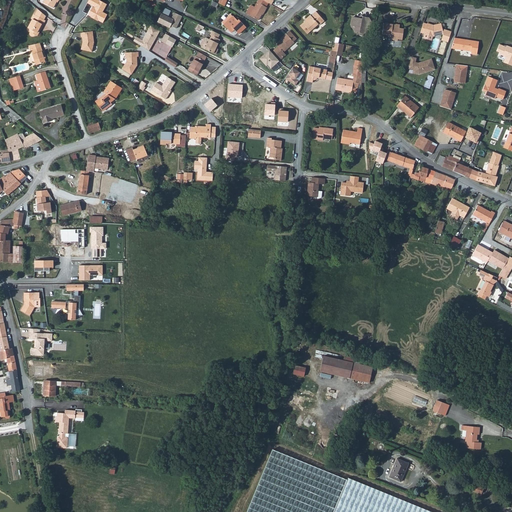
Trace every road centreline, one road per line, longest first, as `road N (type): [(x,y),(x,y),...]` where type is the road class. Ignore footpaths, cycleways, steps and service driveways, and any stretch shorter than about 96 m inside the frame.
road 1 (unclassified): [(303,106),(372,119),(439,170),(511,204)]
road 2 (residential): [(0,283),(46,511)]
road 3 (residential): [(235,59),(166,116),(85,144)]
road 4 (residential): [(303,106),(293,248)]
